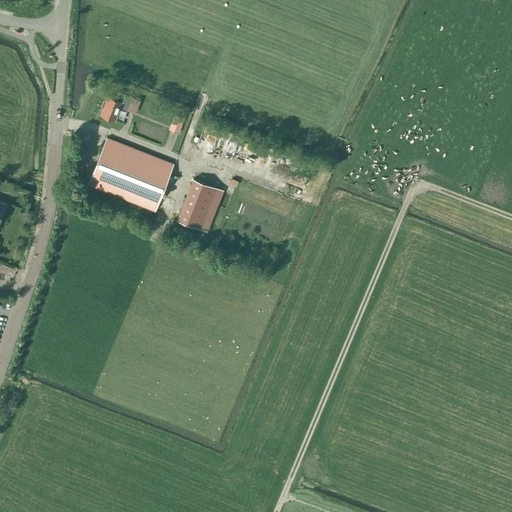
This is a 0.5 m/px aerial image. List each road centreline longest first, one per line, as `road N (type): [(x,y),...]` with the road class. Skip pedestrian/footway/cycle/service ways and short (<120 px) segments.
road 1 (track): [(276,511),(415,182),(511,219)]
road 2 (unclassified): [(0,367),(48,206),(61,28)]
